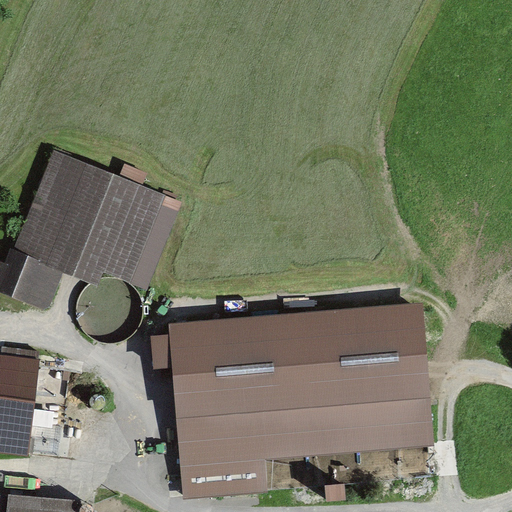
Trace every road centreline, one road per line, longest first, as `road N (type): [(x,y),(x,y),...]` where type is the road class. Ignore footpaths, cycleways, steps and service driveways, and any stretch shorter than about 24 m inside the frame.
road 1 (track): [(120,362),(168,304),(394,287),(435,295),(449,311),(459,360),(455,393)]
road 2 (track): [(0,324),(53,330),(81,351),(120,362),(139,399),(164,503),(191,511)]
road 3 (track): [(511,381),(473,380),(455,393),(461,490),(485,501),(511,493)]
road 4 (track): [(0,478),(114,474),(164,503)]
